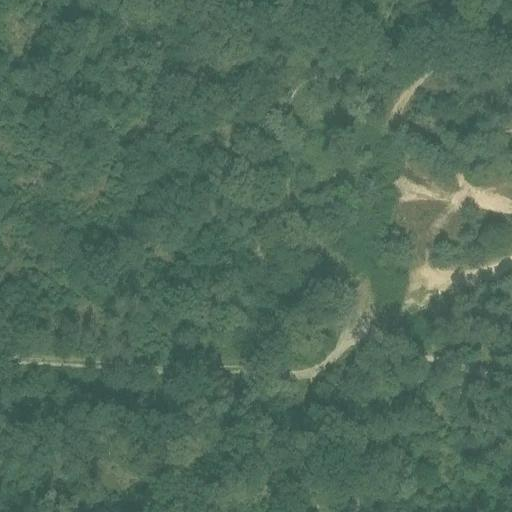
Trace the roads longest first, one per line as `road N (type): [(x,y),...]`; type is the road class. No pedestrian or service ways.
road 1 (track): [(511,383),(397,344),(378,317),(371,271),(370,217),(394,107),(427,73),(490,60)]
road 2 (track): [(0,362),(300,375),(378,317)]
